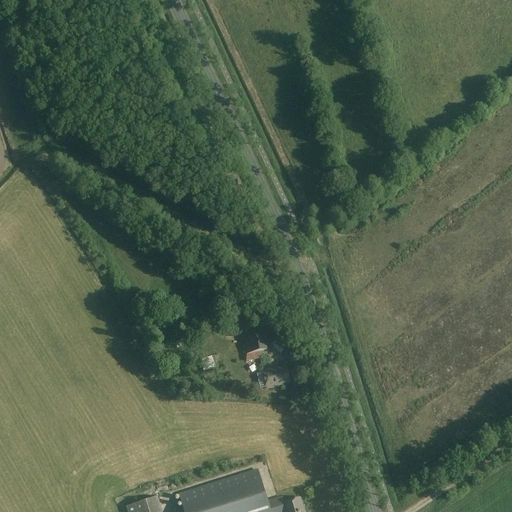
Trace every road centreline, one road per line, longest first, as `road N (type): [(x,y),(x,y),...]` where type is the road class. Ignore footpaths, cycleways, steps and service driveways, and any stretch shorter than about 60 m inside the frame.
road 1 (secondary): [(372,511),(296,270),(171,0)]
road 2 (track): [(411,511),(511,446)]
